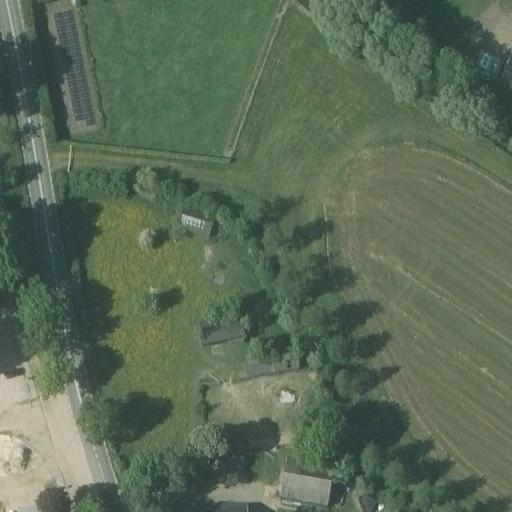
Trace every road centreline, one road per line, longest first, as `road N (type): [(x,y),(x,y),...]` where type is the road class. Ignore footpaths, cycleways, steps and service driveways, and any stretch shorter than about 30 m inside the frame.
road 1 (tertiary): [(112,511),(73,376),(9,0)]
road 2 (track): [(511,179),(438,129),(418,127),(382,127),(289,186),(35,157)]
